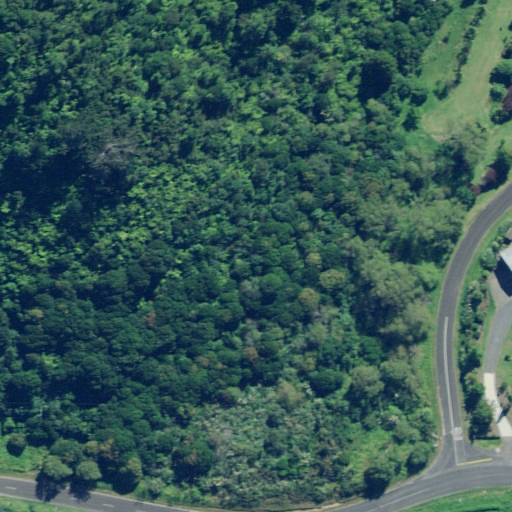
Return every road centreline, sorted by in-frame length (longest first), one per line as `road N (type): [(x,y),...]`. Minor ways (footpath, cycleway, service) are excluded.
road 1 (residential): [(461,478),(443,345),(450,288),(466,249),(511,196)]
road 2 (unclassified): [(0,491),(143,511)]
